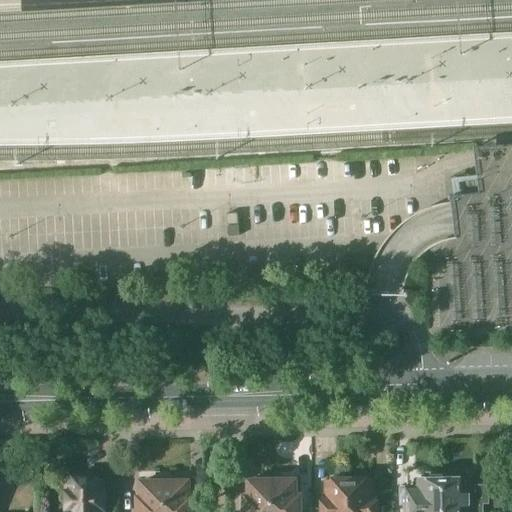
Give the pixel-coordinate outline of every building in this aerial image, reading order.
[(228,225),(239,224),(238,213),(227,214),(228,225)] [(229,237),(240,236),(239,225),(228,226),(229,237)] [(373,479),(350,480),(350,511),(376,511),(377,495),(373,495),(373,479)] [(69,511),(102,511),(101,480),(69,480),(69,511)] [(327,496),(323,496),(323,511),(350,511),(350,480),(327,480),(327,496)] [(463,480),(445,481),(445,511),(482,511),(482,502),(488,502),(488,492),(483,492),(483,486),(471,487),(471,483),(463,483),(463,480)] [(251,497),(246,497),(246,511),(272,511),(272,481),(250,481),(251,497)] [(295,481),(272,481),(272,511),(299,511),(300,508),(299,497),(295,497),(295,481)] [(445,511),(445,481),(427,481),(427,484),(419,484),(419,488),(406,488),(406,493),(402,493),(402,503),(408,503),(407,511),(445,511)] [(165,511),(165,482),(142,483),(143,499),(138,499),(138,511),(165,511)] [(165,482),(165,511),(192,511),(192,498),(188,498),(188,482),(165,482)]
